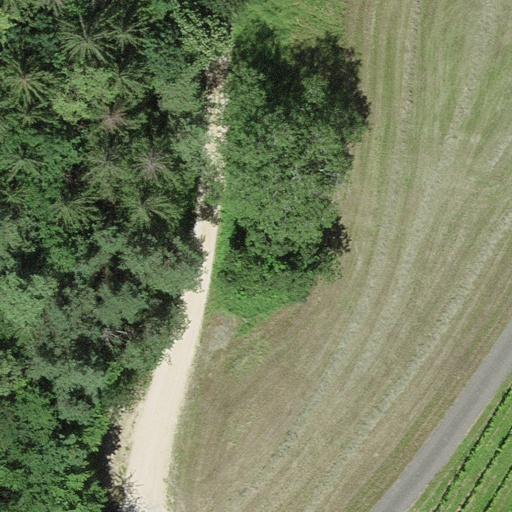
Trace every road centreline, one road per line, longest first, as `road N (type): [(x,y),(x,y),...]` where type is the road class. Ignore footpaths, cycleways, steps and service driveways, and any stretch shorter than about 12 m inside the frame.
road 1 (track): [(225,0),(218,200),(146,511)]
road 2 (residential): [(511,356),(399,511)]
